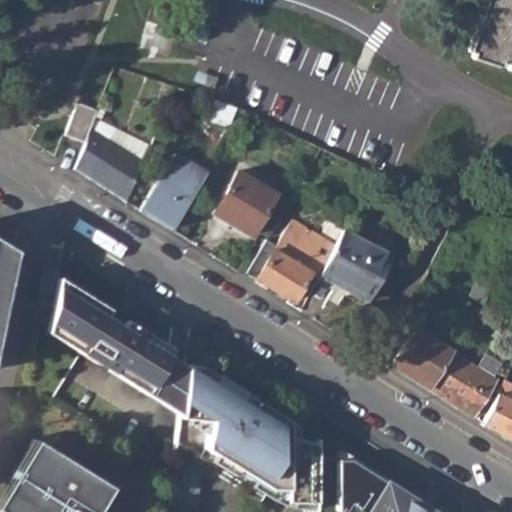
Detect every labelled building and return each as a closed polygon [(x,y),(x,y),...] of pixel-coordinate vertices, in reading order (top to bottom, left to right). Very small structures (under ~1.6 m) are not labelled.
[(505,71),(511,73),(511,0),(485,0),(479,22),(484,23),(482,29),(477,27),(468,54),(473,55),(471,60),(500,69),(501,64),(506,65),(505,71)] [(143,50),(168,58),(177,32),(158,26),(154,41),(146,38),(143,50)] [(65,138),(84,145),(89,131),(97,112),(78,105),(65,138)] [(74,172),(125,205),(142,163),(89,131),(84,145),(74,172)] [(138,212),(169,231),(205,175),(173,155),(138,212)] [(211,215),(248,236),(272,194),(235,172),(211,215)] [(291,222),(273,252),(309,272),(317,277),(334,246),(291,222)] [(315,282),(364,308),(391,256),(342,230),(334,246),(317,277),(315,282)] [(0,311),(5,290),(14,248),(0,239),(0,311)] [(290,302),(309,272),(273,252),(272,251),(254,280),(290,302)] [(84,287),(91,274),(76,266),(69,278),(84,287)] [(110,370),(178,413),(184,365),(168,354),(169,345),(125,318),(122,323),(114,318),(117,313),(57,276),(45,330),(98,363),(100,361),(111,368),(110,370)] [(468,295),(483,305),(490,292),(475,283),(468,295)] [(483,305),(505,319),(511,305),(490,292),(483,305)] [(476,317),(497,330),(505,319),(483,305),(476,317)] [(392,368),(429,391),(452,355),(452,354),(414,330),(392,368)] [(494,381),(452,355),(429,391),(472,418),(494,381)] [(168,505),(196,508),(200,478),(206,468),(260,501),(267,489),(285,490),(284,500),(314,501),(315,442),(297,436),(297,428),(214,377),(214,374),(200,365),(185,363),(184,365),(178,413),(179,416),(168,505)] [(481,426),(511,441),(511,403),(503,399),(509,397),(511,390),(502,385),(481,426)] [(91,511),(106,487),(30,441),(0,491),(0,511),(91,511)] [(433,511),(350,458),(337,458),(336,507),(343,511),(433,511)]
